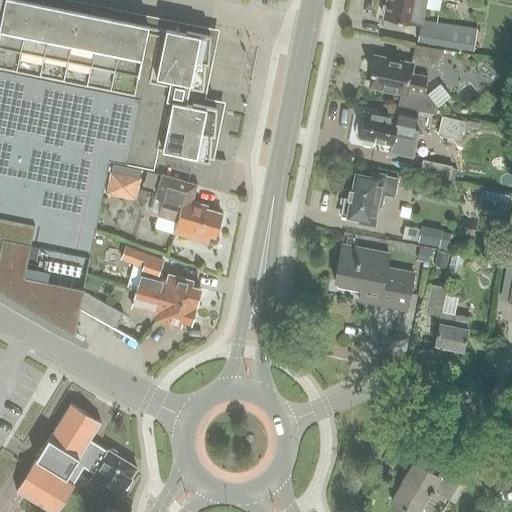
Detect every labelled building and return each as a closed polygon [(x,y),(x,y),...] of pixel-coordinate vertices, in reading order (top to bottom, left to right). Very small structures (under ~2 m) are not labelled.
[(0,0),(0,289),(74,332),(78,312),(79,308),(115,328),(123,314),(82,291),(96,226),(103,193),(110,159),(154,169),(158,148),(205,158),(214,109),(186,103),(190,84),(198,85),(200,76),(208,38),(208,37),(27,0),(0,0)] [(425,7),(426,0),(386,0),(383,19),(421,26),(418,42),(473,52),(476,31),(422,21),(425,7)] [(443,50),(415,44),(412,59),(440,65),(443,50)] [(428,95),(424,94),(427,77),(410,74),(412,64),(400,62),(400,63),(372,58),(369,74),(373,75),(371,88),(400,94),(398,106),(436,113),(438,106),(428,95)] [(363,112),(358,138),(361,139),(361,143),(370,145),(373,141),(391,145),(390,153),(413,157),(418,131),(414,130),(417,113),(398,110),(396,119),(363,112)] [(456,142),(460,122),(431,115),(426,135),(456,142)] [(423,159),(420,174),(461,183),(463,171),(452,169),(453,165),(423,159)] [(112,172),(107,193),(135,199),(140,178),(112,172)] [(148,173),(144,187),(154,190),(158,176),(148,173)] [(394,196),(394,193),(397,178),(371,173),(371,176),(355,174),(352,190),(349,189),(347,199),(344,198),(341,216),(359,219),(358,222),(374,225),(378,206),(381,207),(383,194),(394,196)] [(192,202),(195,193),(197,186),(162,176),(155,199),(163,201),(159,217),(178,223),(174,235),(208,245),(210,236),(215,238),(222,214),(206,210),(207,207),(192,202)] [(421,226),(418,242),(439,246),(442,230),(421,226)] [(137,291),(196,307),(201,290),(192,287),(193,282),(169,276),(167,282),(157,279),(164,259),(126,246),(122,259),(134,264),(127,287),(137,290),(137,291)] [(407,310),(413,274),(386,269),(389,255),(342,246),(335,282),(361,287),(359,301),(407,310)] [(431,249),(421,247),(419,258),(429,260),(431,249)] [(499,302),(511,304),(511,247),(510,247),(499,302)] [(437,251),(435,265),(446,267),(448,253),(437,251)] [(89,275),(84,288),(97,293),(102,280),(89,275)] [(468,331),(467,330),(469,318),(454,315),(458,297),(445,295),(446,289),(431,286),(425,313),(440,316),(434,346),(464,352),(468,331)] [(196,307),(137,291),(132,307),(158,314),(156,321),(181,327),(182,322),(191,324),(196,307)] [(66,409),(13,495),(42,511),(54,511),(80,470),(91,476),(87,481),(117,499),(137,467),(118,455),(117,451),(113,448),(108,450),(107,449),(104,455),(86,443),(96,427),(66,409)] [(443,466),(437,476),(413,462),(391,500),(409,511),(417,511),(429,493),(430,494),(433,490),(449,500),(468,466),(455,459),(449,470),(443,466)]
